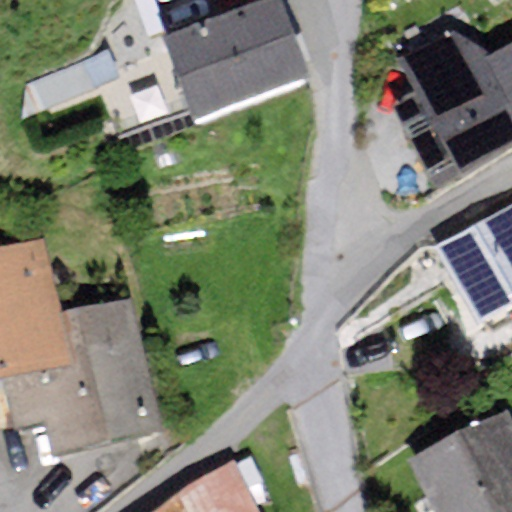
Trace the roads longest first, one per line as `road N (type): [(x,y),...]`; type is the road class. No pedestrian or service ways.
road 1 (residential): [(338,0),(326,209),(334,288)]
road 2 (residential): [(123,511),(303,361)]
road 3 (residential): [(334,288),(397,227),(511,161)]
road 4 (residential): [(303,361),(342,511)]
